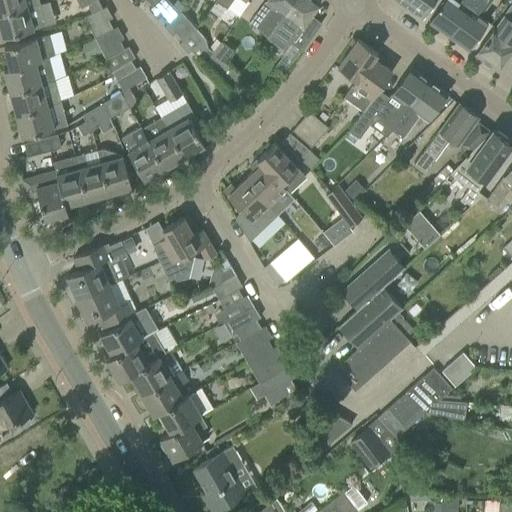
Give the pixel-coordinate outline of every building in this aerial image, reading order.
[(40,2),(39,0),(0,0),(0,13),(25,7),(40,2)] [(102,8),(97,0),(80,0),(84,6),(87,4),(92,13),(102,8)] [(158,0),(152,6),(148,9),(156,18),(160,15),(167,23),(177,14),(179,12),(173,5),(177,1),(176,0),(158,0)] [(216,0),(239,16),(249,2),(247,0),(216,0)] [(268,35),(292,0),(264,0),(264,1),(273,7),(258,28),(267,34),(268,35)] [(311,15),(320,2),(317,0),(292,0),(268,35),(267,34),(264,38),(283,52),(290,42),(301,51),(321,22),(311,15)] [(401,0),(422,14),(431,0),(401,0)] [(448,34),(472,0),(443,0),(429,20),(448,34)] [(488,0),(472,0),(448,34),(468,48),(487,21),(478,14),(488,0)] [(46,25),(40,2),(25,7),(0,13),(0,33),(1,37),(46,25)] [(96,37),(112,28),(108,20),(112,17),(106,6),(102,8),(92,13),(85,16),(96,37)] [(196,28),(181,11),(179,12),(177,14),(167,23),(163,26),(172,36),(175,33),(182,41),(194,30),(196,28)] [(486,37),(475,53),(497,69),(509,53),(511,48),(511,15),(506,11),(494,26),(486,37)] [(124,48),(119,39),(123,37),(116,26),(112,28),(103,33),(96,37),(102,50),(107,59),(110,57),(124,48)] [(207,48),(205,38),(196,28),(194,30),(182,41),(179,43),(187,53),(190,50),(197,58),(200,55),(206,61),(214,51),(207,48)] [(49,33),(34,38),(4,46),(10,68),(49,57),(55,54),(49,33)] [(352,85),(376,52),(357,38),(337,66),(355,80),(351,84),(352,85)] [(221,41),(214,51),(206,61),(220,76),(231,86),(238,76),(227,67),(230,64),(226,61),(233,51),(221,41)] [(135,68),(130,60),(134,57),(128,46),(124,48),(110,57),(107,59),(112,70),(120,65),(125,74),(135,68)] [(384,58),(376,52),(352,85),(351,84),(343,97),(362,111),(378,89),(391,71),(381,63),(384,58)] [(49,57),(10,68),(3,70),(10,92),(55,79),(49,57)] [(128,87),(146,77),(139,66),(135,68),(125,74),(120,65),(112,70),(111,71),(116,79),(122,90),(128,87)] [(393,129),(428,80),(409,67),(388,97),(378,89),(362,111),(348,130),(359,138),(375,116),(393,129)] [(181,93),(168,71),(156,78),(169,100),(181,93)] [(248,84),(238,76),(231,86),(239,93),(248,84)] [(61,99),(55,79),(10,92),(16,114),(59,102),(61,99)] [(428,120),(447,94),(428,80),(393,129),(403,136),(419,113),(428,120)] [(137,102),(131,93),(128,87),(122,90),(123,91),(120,93),(129,107),(137,102)] [(129,107),(120,93),(104,102),(110,117),(119,111),(120,112),(129,107)] [(65,124),(59,102),(16,114),(22,137),(65,124)] [(111,118),(110,117),(104,102),(82,114),(85,120),(85,121),(91,130),(98,126),(111,118)] [(191,123),(196,119),(186,102),(171,110),(160,117),(167,128),(183,157),(203,145),(191,123)] [(475,119),(477,116),(459,102),(414,163),(425,172),(449,139),(457,145),(457,144),(469,152),(490,130),(475,119)] [(327,128),(308,111),(300,120),(319,137),(327,128)] [(167,128),(160,117),(141,129),(142,130),(164,168),(183,157),(167,128)] [(319,137),(300,120),(292,130),(311,147),(319,137)] [(91,130),(85,121),(77,126),(82,135),(91,130)] [(142,130),(141,129),(140,127),(121,138),(128,151),(127,151),(143,180),(164,168),(142,130)] [(477,190),(511,143),(506,139),(507,138),(493,127),(490,130),(469,152),(452,170),(450,172),(460,180),(469,186),(460,197),(470,205),(482,194),(477,190)] [(57,133),(48,135),(52,149),(60,147),(57,133)] [(281,143),(300,160),(309,150),(289,133),(281,143)] [(52,149),(48,135),(23,142),(27,156),(52,149)] [(305,176),(287,157),(274,143),(257,159),(284,188),(285,188),(289,192),(305,176)] [(399,155),(405,162),(415,153),(409,146),(399,155)] [(131,187),(125,167),(122,155),(115,157),(113,152),(102,148),(96,150),(100,161),(108,193),(131,187)] [(319,159),(309,150),(300,160),(311,169),(319,159)] [(87,199),(78,167),(75,156),(53,162),(55,170),(56,173),(65,205),(87,199)] [(284,188),(257,159),(249,166),(253,170),(244,179),(277,214),(285,207),(275,197),(284,188)] [(108,193),(100,161),(78,167),(87,199),(108,193)] [(511,184),(511,162),(486,198),(496,205),(511,184)] [(426,197),(450,172),(452,170),(447,165),(420,192),(426,197)] [(65,205),(56,173),(55,170),(22,179),(27,198),(37,195),(44,217),(66,211),(65,205)] [(277,214),(244,179),(235,187),(231,183),(223,190),(242,210),(235,216),(249,240),(277,214)] [(353,181),(344,190),(353,199),(362,190),(353,181)] [(362,217),(350,201),(337,184),(325,195),(338,212),(349,227),(362,217)] [(215,252),(201,228),(193,233),(188,226),(193,223),(188,215),(184,218),(183,216),(162,229),(166,236),(155,242),(156,244),(152,246),(169,282),(188,276),(193,256),(191,252),(198,247),(205,258),(215,252)] [(277,272),(305,247),(297,238),(269,262),(277,272)] [(109,263),(112,262),(127,255),(120,239),(102,247),(101,244),(73,257),(73,258),(78,256),(83,268),(66,276),(76,298),(117,280),(109,263)] [(511,239),(502,248),(511,259),(511,258),(511,239)] [(285,281),(313,257),(305,247),(277,272),(285,281)] [(383,286),(404,267),(388,249),(340,291),(349,301),(356,309),(383,286)] [(511,259),(414,346),(421,354),(511,273),(511,259)] [(235,275),(220,283),(212,288),(219,299),(227,294),(232,303),(242,297),(237,288),(241,286),(235,275)] [(133,316),(117,280),(76,298),(86,321),(103,313),(110,328),(129,317),(129,318),(133,316)] [(380,327),(390,318),(402,308),(383,286),(356,309),(338,326),(357,348),(362,343),(371,335),(380,327)] [(246,294),(242,297),(232,303),(227,294),(219,299),(224,308),(229,305),(235,315),(253,305),(246,294)] [(260,317),(253,305),(235,315),(242,327),(246,325),(250,333),(251,333),(260,328),(255,319),(260,317)] [(141,338),(129,318),(129,317),(110,328),(99,334),(111,354),(111,355),(135,341),(136,342),(141,338)] [(410,341),(396,325),(390,319),(390,318),(380,327),(400,349),(409,341),(410,341)] [(264,325),(260,328),(251,333),(250,333),(246,335),(259,355),(272,348),(267,339),(271,337),(264,325)] [(400,349),(380,327),(371,335),(391,357),(400,349)] [(147,361),(165,350),(153,331),(141,338),(136,342),(135,341),(111,355),(111,354),(105,358),(118,380),(128,374),(128,373),(147,362),(147,361)] [(391,357),(371,335),(362,343),(382,365),(391,357)] [(382,365),(362,343),(357,348),(353,351),(373,374),(382,365)] [(276,345),(272,348),(259,355),(270,375),(283,367),(278,359),(283,356),(276,345)] [(170,377),(182,370),(170,349),(165,351),(165,350),(147,361),(147,362),(128,373),(128,374),(140,394),(170,377)] [(373,374),(353,351),(351,353),(345,358),(344,359),(363,382),(373,374)] [(450,361),(441,370),(454,385),(475,367),(462,351),(450,361)] [(363,382),(344,359),(334,368),(354,390),(363,382)] [(288,365),(283,367),(270,375),(271,376),(249,387),(256,399),(263,394),(270,406),(297,391),(290,379),(294,376),(288,365)] [(451,388),(433,367),(423,376),(442,397),(445,394),(444,394),(451,388)] [(181,397),(181,396),(175,387),(188,380),(182,370),(170,377),(140,394),(152,415),(158,412),(158,411),(181,397)] [(442,397),(423,376),(406,391),(424,411),(438,399),(439,399),(442,397)] [(6,382),(0,385),(0,427),(12,421),(14,424),(16,422),(18,425),(21,427),(24,427),(27,425),(28,422),(29,419),(27,416),(31,414),(21,397),(19,399),(14,391),(12,392),(6,382)] [(201,387),(188,394),(187,393),(181,396),(181,397),(158,411),(158,412),(170,431),(199,414),(212,407),(201,387)] [(424,411),(406,391),(397,399),(415,420),(424,411)] [(415,420),(397,399),(387,407),(406,428),(415,420)] [(464,419),(467,401),(441,399),(439,399),(438,399),(424,411),(464,419)] [(328,443),(351,423),(320,405),(306,417),(328,443)] [(406,428),(387,407),(377,416),(379,418),(396,437),(406,428)] [(205,424),(199,414),(170,431),(159,437),(172,459),(202,442),(195,430),(205,424)] [(398,451),(396,437),(379,418),(369,427),(350,442),(369,466),(387,453),(390,456),(398,451)] [(246,493),(232,469),(243,464),(232,445),(221,451),(217,444),(205,450),(209,458),(192,468),(206,492),(202,495),(212,511),(246,493)] [(362,478),(369,472),(363,464),(356,470),(362,478)] [(357,511),(359,511),(344,491),(319,510),(316,511),(357,511)] [(482,511),(498,511),(500,501),(484,499),(482,511)] [(268,511),(265,506),(258,511),(257,511),(316,511),(319,510),(312,501),(296,511),(268,511)]
